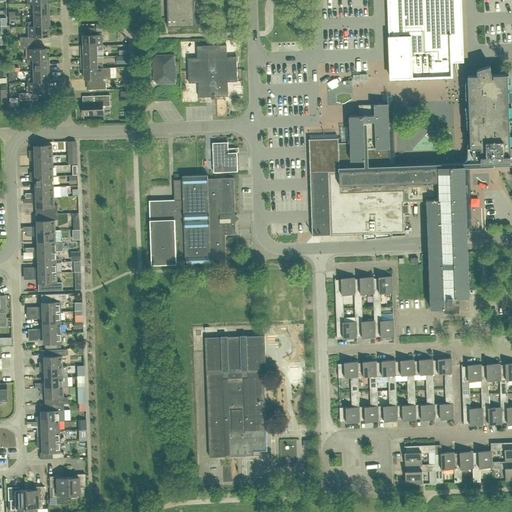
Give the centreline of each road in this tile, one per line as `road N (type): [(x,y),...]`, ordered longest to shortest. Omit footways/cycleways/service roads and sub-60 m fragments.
road 1 (residential): [(67,130),(255,124)]
road 2 (residential): [(385,435),(388,493),(326,495),(325,436)]
road 3 (residential): [(255,124),(260,237),(279,250),(318,249)]
road 4 (residential): [(21,424),(14,262),(6,252)]
road 5 (residential): [(456,344),(322,349)]
road 6 (residential): [(67,130),(63,0)]
road 7 (residential): [(385,435),(511,429)]
road 8 (residential): [(251,0),(255,124)]
